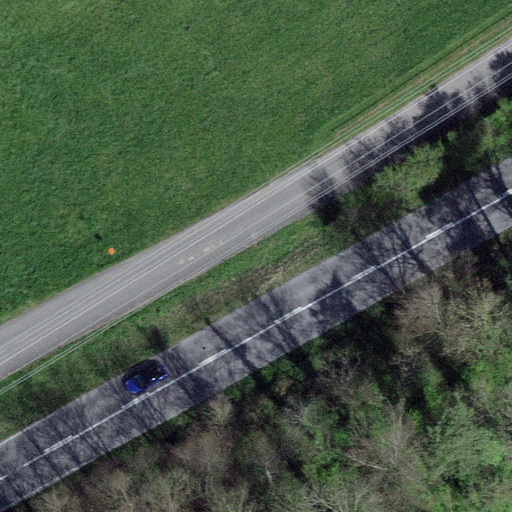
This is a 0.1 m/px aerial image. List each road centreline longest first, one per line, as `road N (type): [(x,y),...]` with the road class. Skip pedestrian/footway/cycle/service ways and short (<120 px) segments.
road 1 (track): [(511,36),(0,347)]
road 2 (tertiary): [(511,191),(0,480)]
